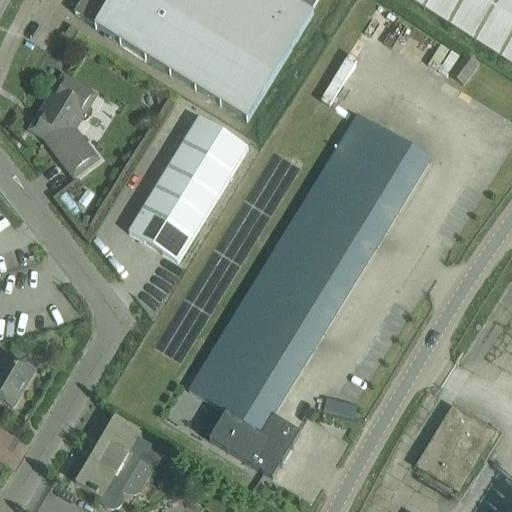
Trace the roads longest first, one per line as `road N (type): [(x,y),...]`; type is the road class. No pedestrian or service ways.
road 1 (residential): [(4,511),(103,345),(106,322),(95,287),(0,168)]
road 2 (unclassified): [(336,511),(459,294),(511,222)]
